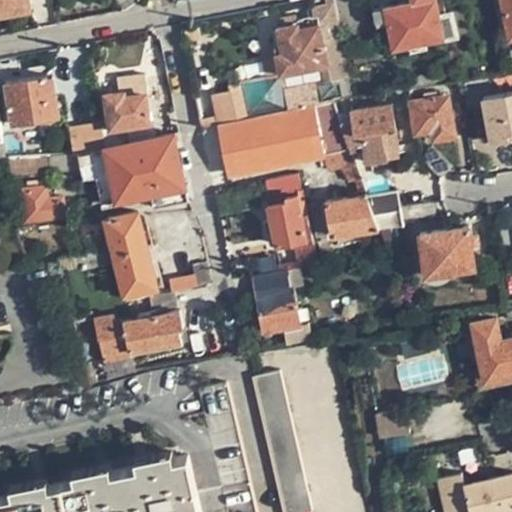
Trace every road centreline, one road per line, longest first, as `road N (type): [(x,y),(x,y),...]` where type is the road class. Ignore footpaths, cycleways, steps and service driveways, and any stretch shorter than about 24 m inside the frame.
road 1 (unknown): [(161,12),(199,122),(249,363)]
road 2 (residential): [(0,45),(225,0)]
